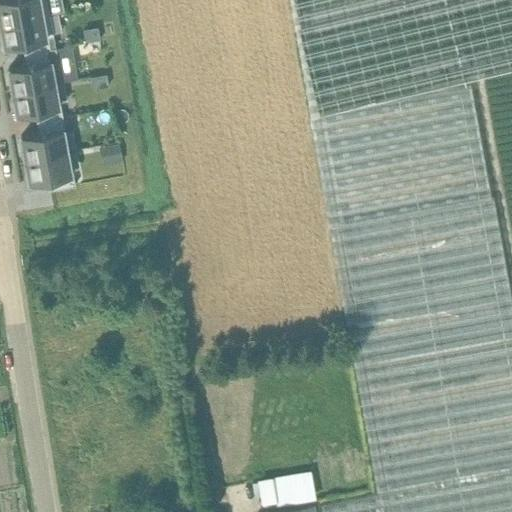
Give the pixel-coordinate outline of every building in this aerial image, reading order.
[(0,0),(0,22),(50,13),(47,0),(0,0)] [(358,380),(511,353),(511,293),(471,85),(376,102),(376,100),(511,67),(511,0),(293,0),(313,115),(311,116),(325,193),(325,195),(358,380)] [(54,36),(50,13),(0,22),(0,26),(2,36),(3,36),(4,45),(22,41),(24,53),(50,48),(48,37),(54,36)] [(98,27),(83,30),(85,41),(100,39),(98,27)] [(26,64),(8,68),(10,76),(9,77),(12,90),(54,82),(62,81),(56,47),(50,48),(24,53),(26,64)] [(58,103),(54,82),(12,90),(14,104),(15,104),(17,113),(34,109),(36,121),(63,116),(60,103),(58,103)] [(63,116),(36,121),(38,132),(21,136),(22,144),(22,145),(24,158),(66,151),(62,129),(65,129),(63,116)] [(119,143),(99,146),(102,164),(122,161),(119,143)] [(70,171),(66,151),(24,158),(27,172),(29,181),(47,177),(49,190),(75,185),(73,171),(70,171)] [(511,511),(511,353),(358,380),(377,490),(378,495),(380,511),(511,511)] [(380,511),(378,495),(322,505),(323,511),(380,511)]
